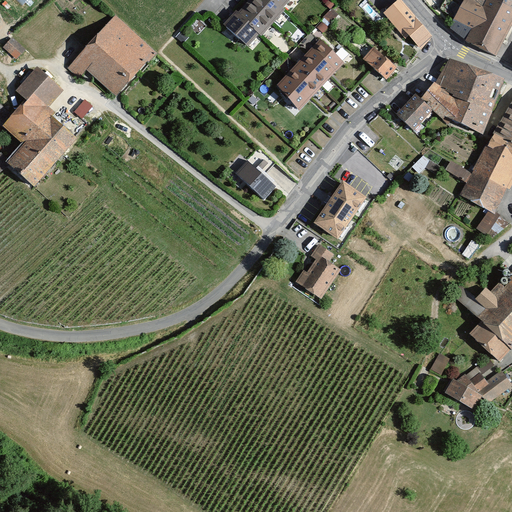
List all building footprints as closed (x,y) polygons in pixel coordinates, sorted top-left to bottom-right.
[(232,12),(220,25),(246,46),(257,34),(259,36),(281,10),(279,9),(287,0),(248,0),(235,15),(232,12)] [(407,31),(422,46),(434,35),(401,0),(399,0),(384,14),(402,35),(407,31)] [(511,22),(511,0),(486,0),(483,7),(475,0),(464,0),(450,28),(465,40),(496,56),(511,22)] [(327,32),(336,13),(328,9),(319,28),(327,32)] [(126,14),(75,64),(87,75),(96,68),(126,95),(169,52),(126,14)] [(34,46),(20,35),(11,45),(25,56),(34,46)] [(342,65),(313,43),(275,88),(300,112),(342,65)] [(371,50),(362,61),(384,79),(394,69),(371,50)] [(489,113),(501,80),(448,61),(433,84),(454,99),(489,113)] [(63,91),(36,69),(18,91),(26,98),(4,125),(25,143),(8,163),(34,184),(72,138),(44,114),(63,91)] [(454,99),(433,84),(418,101),(430,111),(447,125),(449,120),(481,135),(489,113),(454,99)] [(418,101),(412,96),(394,117),(411,133),(430,111),(418,101)] [(92,106),(85,100),(75,112),(82,118),(92,106)] [(511,102),(510,101),(492,134),(511,144),(511,102)] [(0,122),(2,124),(12,114),(0,102),(0,122)] [(494,214),(511,180),(511,144),(492,134),(471,175),(448,163),(444,171),(465,183),(459,195),(494,214)] [(438,174),(442,166),(421,155),(414,169),(421,173),(425,167),(438,174)] [(235,175),(264,201),(277,187),(248,161),(235,175)] [(338,183),(312,223),(336,238),(362,198),(348,189),(338,183)] [(366,192),(351,183),(348,189),(362,198),(366,192)] [(303,270),(295,283),(322,300),(341,271),(330,263),(335,254),(319,244),(311,257),(315,260),(307,273),(303,270)] [(511,272),(491,293),(476,279),(454,299),(478,323),(467,334),(496,361),(507,349),(511,352),(511,351),(511,272)] [(443,376),(450,357),(438,353),(431,371),(443,376)] [(479,366),(483,373),(491,368),(488,361),(479,366)] [(451,380),(443,394),(470,411),(480,400),(490,404),(511,389),(501,378),(487,385),(474,371),(458,381),(451,380)]
